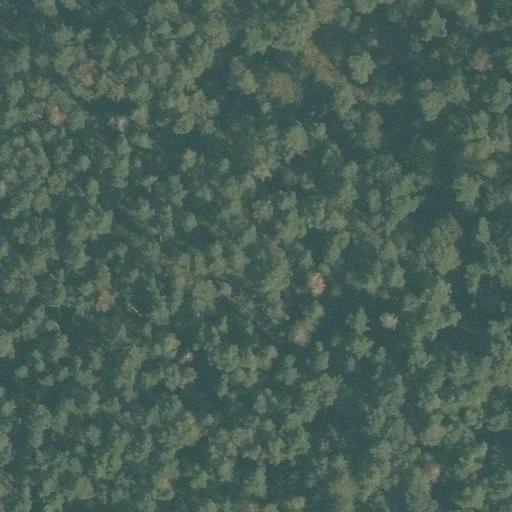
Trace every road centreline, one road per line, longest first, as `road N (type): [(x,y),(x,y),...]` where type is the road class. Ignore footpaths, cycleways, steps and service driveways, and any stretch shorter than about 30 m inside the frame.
road 1 (track): [(461,291),(154,0)]
road 2 (track): [(461,291),(255,511)]
